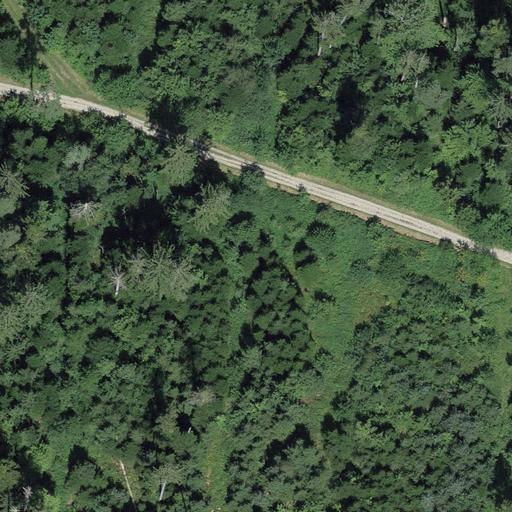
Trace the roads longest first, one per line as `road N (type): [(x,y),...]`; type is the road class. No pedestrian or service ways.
road 1 (track): [(0,89),(83,105),(511,255)]
road 2 (track): [(5,0),(83,105)]
